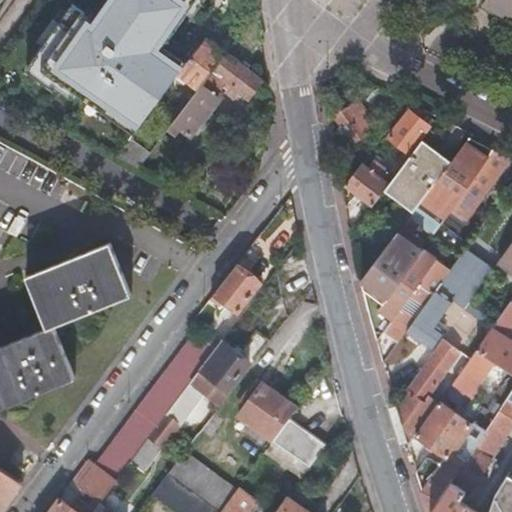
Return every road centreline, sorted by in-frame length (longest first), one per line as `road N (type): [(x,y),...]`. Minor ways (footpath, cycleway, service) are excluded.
road 1 (residential): [(309,165),(290,169),(200,274),(24,511)]
road 2 (residential): [(309,165),(375,442),(401,511)]
road 3 (residential): [(425,86),(284,4)]
